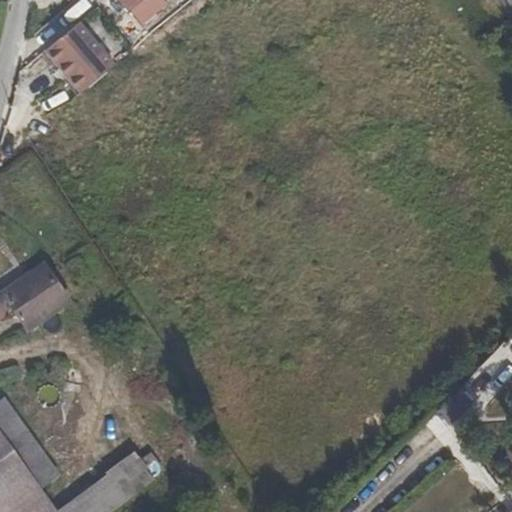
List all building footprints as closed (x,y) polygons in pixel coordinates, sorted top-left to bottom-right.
[(79,92),(112,66),(77,22),(44,50),(79,92)] [(28,330),(70,301),(44,264),(2,293),(4,296),(0,299),(0,323),(2,322),(4,319),(6,316),(7,313),(7,309),(6,306),(5,304),(8,302),(28,330)] [(449,426),(473,403),(459,389),(437,410),(449,426)] [(60,475),(3,398),(0,400),(0,435),(40,491),(60,475)] [(40,491),(0,435),(0,511),(55,511),(40,491)] [(153,477),(140,459),(136,453),(55,511),(110,511),(155,479),(153,477)] [(162,470),(149,453),(140,459),(153,477),(162,470)]
